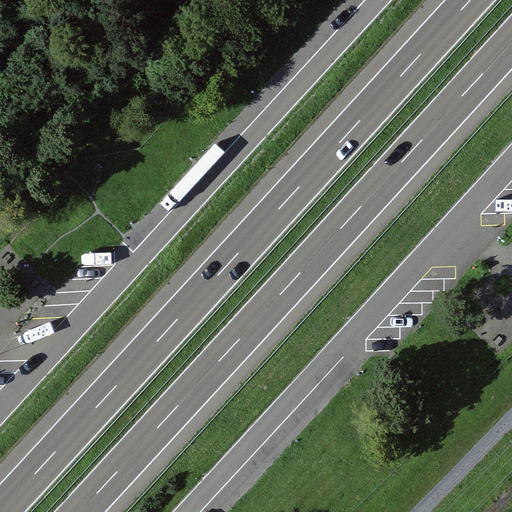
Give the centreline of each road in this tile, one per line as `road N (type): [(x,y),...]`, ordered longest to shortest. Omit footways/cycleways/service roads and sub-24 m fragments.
road 1 (motorway): [(466,0),(0,507)]
road 2 (motorway): [(75,511),(511,38)]
road 3 (track): [(511,417),(420,511)]
